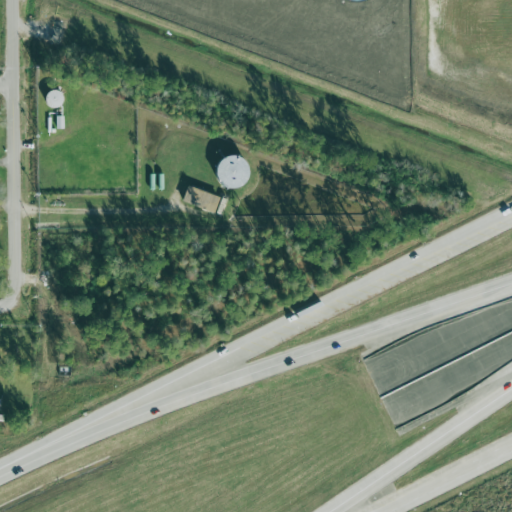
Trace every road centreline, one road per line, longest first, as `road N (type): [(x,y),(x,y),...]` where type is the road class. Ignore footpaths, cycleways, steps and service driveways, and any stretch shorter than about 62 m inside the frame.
road 1 (motorway): [(511,278),(51,446)]
road 2 (secondary): [(382,281),(51,446)]
road 3 (residential): [(10,296),(11,0)]
road 4 (motorway): [(325,511),(511,389)]
road 5 (secondary): [(511,215),(382,281)]
road 6 (secondary): [(392,511),(511,455)]
